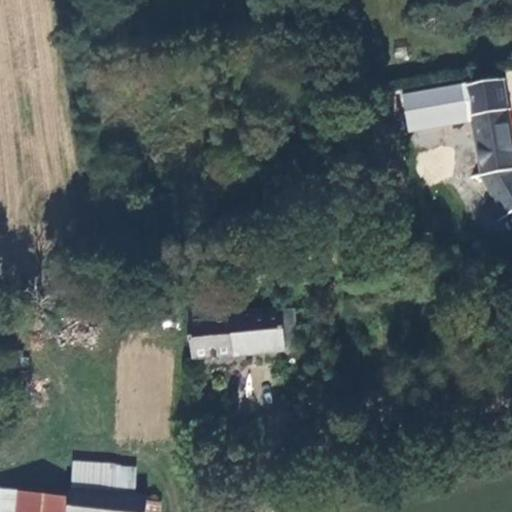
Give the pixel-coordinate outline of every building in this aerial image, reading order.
[(491,81),(405,96),(411,127),(454,120),(454,113),(494,105),(491,81)] [(511,151),(506,112),(472,116),(479,177),(506,216),(511,212),(511,151)] [(300,250),(244,261),(246,279),(273,275),(275,286),(305,281),(300,250)] [(225,296),(185,301),(193,359),(232,354),(232,351),(253,348),(254,353),(285,349),(279,311),(279,308),(227,315),(225,296)] [(285,349),(298,347),(292,309),(279,311),(285,349)] [(71,491),(133,495),(135,470),(74,465),(71,491)] [(67,511),(69,498),(0,490),(0,511),(67,511)] [(133,495),(71,491),(68,511),(145,511),(147,501),(148,496),(133,495)] [(159,511),(160,502),(147,501),(145,511),(159,511)]
